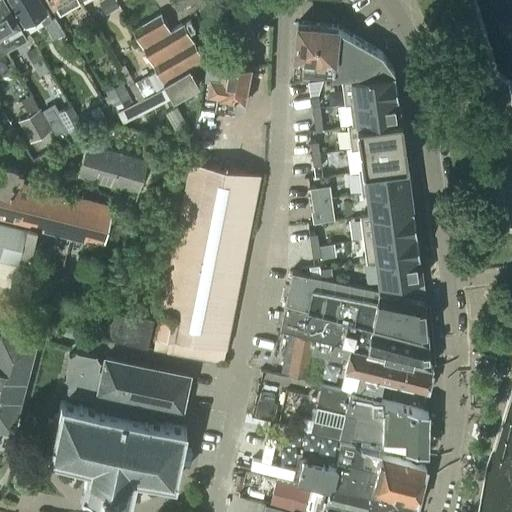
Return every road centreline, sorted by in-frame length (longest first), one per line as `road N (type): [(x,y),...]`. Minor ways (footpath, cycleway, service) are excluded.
road 1 (residential): [(232,375),(275,165),(283,0)]
road 2 (residential): [(450,348),(414,66),(379,0)]
road 3 (residential): [(232,375),(48,333)]
road 4 (residential): [(207,499),(232,375)]
